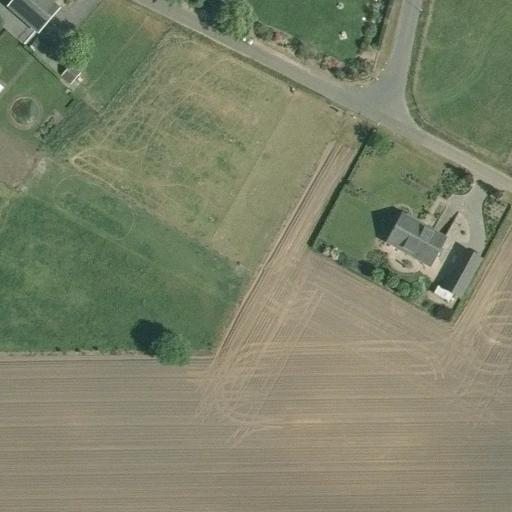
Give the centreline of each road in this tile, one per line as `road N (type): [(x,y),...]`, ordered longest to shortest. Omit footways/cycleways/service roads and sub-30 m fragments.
road 1 (unclassified): [(384,120),(146,0)]
road 2 (unclassified): [(511,185),(384,120)]
road 3 (unclassified): [(384,120),(412,0)]
